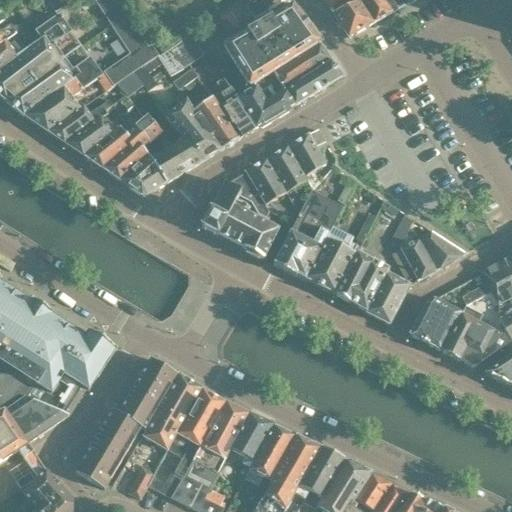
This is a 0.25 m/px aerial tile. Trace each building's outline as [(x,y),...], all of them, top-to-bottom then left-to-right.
[(148,51),(115,0),(93,0),(130,55),(104,73),(105,75),(101,78),(97,81),(98,82),(107,76),(114,88),(118,86),(134,75),(157,59),(158,59),(157,58),(151,49),(148,51)] [(241,0),(245,0),(250,7),(258,1),(267,14),(287,1),(286,0),(241,0)] [(322,0),(333,15),(360,1),(361,0),(322,0)] [(381,0),(361,0),(360,1),(367,11),(375,24),(405,7),(400,0),(384,0),(382,1),(381,0)] [(367,11),(360,1),(333,15),(341,27),(367,11)] [(291,7),(243,36),(223,48),(248,86),(249,89),(254,87),(319,44),(318,43),(318,44),(292,9),(293,9),(291,7)] [(367,11),(341,27),(349,39),(375,24),(367,11)] [(0,46),(7,41),(14,35),(16,33),(11,27),(0,34),(0,33),(0,24),(5,20),(0,12),(0,46)] [(229,14),(219,20),(229,35),(239,29),(229,14)] [(27,50),(20,57),(0,72),(0,98),(24,118),(76,81),(83,91),(97,81),(101,78),(69,34),(58,19),(37,33),(43,40),(28,51),(27,50)] [(14,35),(7,41),(0,46),(0,72),(20,57),(27,50),(14,35)] [(198,46),(191,36),(170,50),(184,71),(196,62),(189,51),(198,46)] [(319,45),(319,44),(254,87),(256,91),(262,88),(271,91),(287,80),(289,83),(295,80),(297,85),(331,63),(319,46),(319,45)] [(204,56),(198,46),(189,51),(196,62),(204,56)] [(170,50),(157,58),(158,59),(157,59),(170,79),(184,71),(170,50)] [(262,88),(256,91),(264,105),(285,92),(296,107),(343,79),(331,63),(297,85),(295,80),(289,83),(287,80),(271,91),(262,88)] [(197,78),(192,69),(172,81),(177,89),(197,78)] [(219,69),(211,73),(218,84),(215,86),(228,104),(218,110),(239,141),(258,130),(234,97),(224,80),(225,79),(219,69)] [(141,85),(134,75),(118,86),(126,97),(141,85)] [(107,93),(114,88),(107,76),(98,82),(107,93)] [(84,92),(83,91),(76,81),(24,118),(47,133),(84,109),(82,107),(79,109),(73,99),(84,92)] [(249,89),(248,86),(246,90),(234,97),(258,130),(290,111),(295,108),(296,107),(285,92),(264,105),(256,91),(254,87),(249,89)] [(203,105),(194,113),(221,152),(239,141),(218,110),(210,99),(203,105)] [(84,109),(47,133),(65,145),(101,120),(109,115),(106,112),(113,107),(109,101),(89,116),(84,109)] [(221,152),(194,113),(193,113),(186,105),(180,107),(164,119),(183,140),(204,163),(221,152)] [(126,114),(122,117),(128,123),(84,158),(102,170),(154,127),(148,119),(137,127),(126,114)] [(107,127),(101,120),(65,145),(84,158),(128,123),(122,117),(107,127)] [(161,135),(154,127),(102,170),(120,182),(158,148),(161,145),(165,142),(161,135)] [(325,144),(318,131),(309,137),(316,149),(325,144)] [(316,149),(309,137),(309,136),(288,148),(308,182),(312,190),(320,183),(314,174),(324,168),(328,175),(333,170),(326,166),(326,165),(316,149)] [(165,142),(161,145),(166,152),(152,163),(166,185),(204,163),(183,140),(175,146),(170,140),(166,143),(165,142)] [(166,152),(161,145),(158,148),(120,182),(142,197),(142,198),(147,198),(147,197),(166,185),(152,163),(166,152)] [(288,148),(267,161),(287,195),(295,208),(303,203),(296,190),(307,182),(312,190),(308,182),(288,148)] [(287,195),(267,161),(246,174),(253,187),(269,213),(282,219),(286,210),(273,203),(287,195)] [(211,213),(210,212),(202,228),(218,237),(219,235),(244,249),(244,250),(247,252),(246,253),(259,259),(260,259),(263,260),(278,231),(244,214),(247,208),(236,202),(238,198),(249,204),(256,216),(264,220),(267,214),(281,220),(282,219),(269,213),(253,187),(246,174),(226,186),(211,213)] [(283,248),(273,266),(297,278),(297,276),(305,280),(333,228),(343,208),(312,192),(300,213),(294,225),(290,232),(283,248)] [(371,215),(357,241),(364,245),(377,218),(371,215)] [(354,238),(333,228),(305,280),(336,296),(358,254),(361,249),(351,244),(354,238)] [(406,236),(396,231),(391,242),(401,246),(402,245),(402,244),(406,236)] [(466,255),(432,233),(420,240),(437,272),(466,255)] [(402,245),(401,246),(402,247),(400,250),(405,258),(408,265),(418,282),(437,272),(420,240),(419,239),(409,245),(404,247),(402,245)] [(358,254),(336,296),(336,297),(366,313),(386,276),(389,270),(382,267),(384,263),(374,258),(372,261),(358,254)] [(511,258),(499,265),(511,287),(511,258)] [(511,287),(499,265),(482,275),(487,284),(491,291),(499,307),(511,301),(511,303),(511,287)] [(0,475),(24,460),(39,480),(46,472),(27,446),(69,417),(85,391),(88,392),(97,378),(98,378),(116,351),(89,334),(85,340),(50,317),(51,316),(50,315),(33,304),(32,306),(0,285),(0,279),(1,277),(0,276),(0,475)] [(386,276),(366,313),(366,314),(389,326),(409,288),(386,276)] [(466,305),(491,291),(487,284),(462,297),(466,305)] [(452,310),(434,301),(425,306),(409,336),(420,342),(427,346),(428,346),(442,353),(462,315),(452,310)] [(462,315),(442,353),(459,362),(473,369),(509,344),(504,337),(487,328),(491,321),(465,308),(462,315)] [(511,313),(505,318),(505,309),(499,309),(501,320),(498,322),(511,342),(511,341),(511,313)] [(511,357),(485,375),(490,378),(492,379),(511,388),(510,389),(511,389),(511,357)] [(151,361),(131,394),(152,406),(140,427),(147,431),(178,377),(151,361)] [(147,431),(147,432),(143,438),(167,452),(177,436),(202,391),(178,377),(147,431)] [(159,466),(154,476),(148,488),(172,501),(226,405),(202,391),(177,436),(167,452),(183,461),(182,463),(175,475),(159,466)] [(152,406),(131,394),(119,415),(140,427),(152,406)] [(249,417),(226,405),(172,501),(194,511),(226,511),(205,501),(210,491),(230,453),(249,417)] [(113,411),(105,424),(134,441),(141,429),(147,432),(147,431),(140,427),(119,415),(113,411)] [(273,428),(249,417),(230,453),(255,464),(273,428)] [(134,441),(105,424),(98,436),(127,452),(134,441)] [(244,511),(233,507),(231,511),(258,511),(296,438),(273,428),(255,464),(250,473),(262,480),(253,499),(260,503),(255,511),(244,511)] [(127,452),(98,436),(90,449),(119,466),(127,452)] [(296,438),(258,511),(285,511),(320,450),(296,438)] [(119,466),(90,449),(83,461),(112,477),(114,474),(119,466)] [(298,511),(303,504),(315,511),(317,509),(345,462),(320,450),(285,511),(298,511)] [(112,477),(83,461),(75,474),(104,491),(112,477)] [(317,509),(315,511),(316,511),(317,509),(322,511),(355,511),(354,511),(357,507),(353,505),(355,502),(371,475),(345,462),(317,509)] [(148,488),(154,476),(142,469),(129,495),(140,501),(147,488),(148,488)] [(39,480),(32,487),(23,494),(38,511),(37,511),(72,511),(73,502),(46,472),(39,480)] [(376,511),(392,486),(371,475),(355,502),(371,511),(376,511)] [(398,511),(412,496),(392,486),(376,511),(398,511)] [(224,498),(210,491),(205,501),(226,511),(231,511),(233,507),(223,502),(224,498)] [(426,511),(431,505),(412,496),(398,511),(426,511)]
